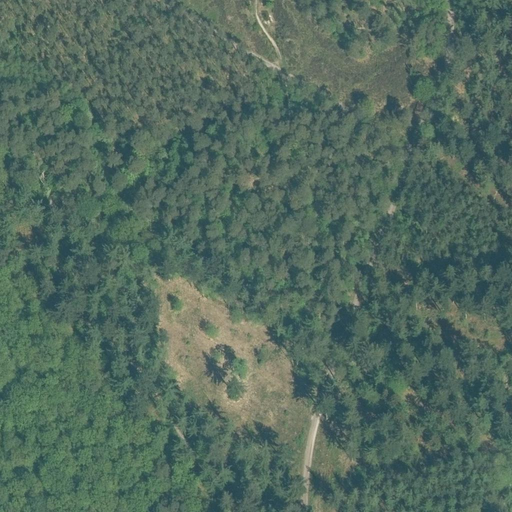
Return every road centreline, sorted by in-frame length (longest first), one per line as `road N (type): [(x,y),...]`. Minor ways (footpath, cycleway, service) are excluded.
road 1 (track): [(0,139),(336,356)]
road 2 (unknown): [(62,180),(53,191),(52,226),(66,304),(124,354),(235,511)]
road 3 (track): [(336,356),(444,78),(449,7)]
road 4 (unknown): [(327,351),(288,179),(282,64),(255,0)]
road 5 (track): [(336,356),(511,460)]
road 6 (track): [(303,511),(311,428),(336,356)]
road 7 (unknown): [(347,511),(362,431),(355,410),(326,383)]
